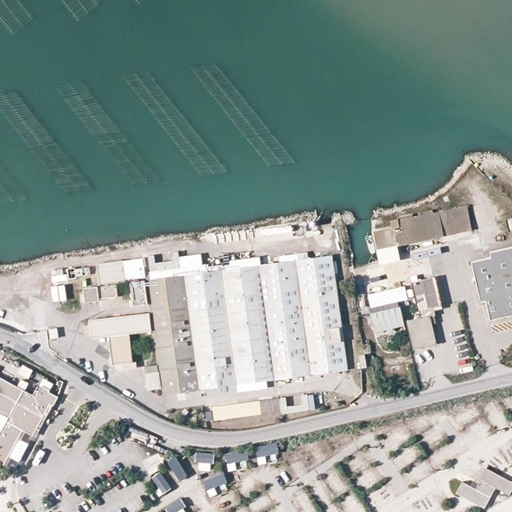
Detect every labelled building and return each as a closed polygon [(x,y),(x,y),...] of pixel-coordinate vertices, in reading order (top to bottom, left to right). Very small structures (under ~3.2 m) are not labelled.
[(438,212),(443,235),(471,229),(466,206),(438,212)] [(443,235),(438,212),(399,220),(401,231),(395,233),(394,233),(396,241),(397,245),(443,235)] [(393,227),(382,230),(385,243),(396,241),(394,233),(395,233),(393,227)] [(382,230),(373,232),(375,245),(385,243),(382,230)] [(511,246),(504,248),(489,251),(490,255),(471,260),(482,300),(486,299),(491,319),(511,314),(511,246)] [(146,272),(143,254),(98,260),(100,278),(146,272)] [(236,389),(236,384),(347,369),(343,337),(331,254),(163,277),(146,280),(157,354),(159,372),(145,374),(147,389),(161,387),(162,394),(222,386),(223,392),(236,389)] [(73,263),(66,264),(67,276),(75,274),(75,273),(87,271),(86,263),(74,265),(73,263)] [(55,282),(67,280),(66,268),(53,269),(55,282)] [(421,316),(406,320),(412,348),(435,342),(435,341),(433,334),(431,323),(429,315),(433,314),(434,314),(433,306),(440,304),(434,276),(417,280),(411,281),(417,309),(419,309),(421,316)] [(144,280),(129,282),(132,306),(147,304),(144,280)] [(116,295),(115,283),(101,286),(103,297),(116,295)] [(54,302),(68,299),(66,284),(51,286),(54,302)] [(82,288),(84,302),(99,300),(97,286),(82,288)] [(369,312),(373,331),(385,328),(391,327),(403,324),(399,306),(397,306),(396,301),(369,307),(370,312),(369,312)] [(90,338),(110,336),(114,365),(133,363),(129,337),(129,333),(151,331),(148,313),(88,319),(90,338)] [(368,341),(361,342),(363,354),(364,353),(371,352),(368,341)] [(398,343),(401,352),(409,350),(406,341),(398,343)] [(26,359),(19,373),(30,378),(37,365),(26,359)] [(35,389),(32,394),(0,376),(0,412),(8,417),(11,413),(37,427),(50,403),(53,405),(57,396),(48,391),(49,390),(41,385),(38,391),(35,389)] [(274,408),(281,407),(279,394),(272,395),(274,408)] [(272,395),(258,396),(261,410),(274,408),(272,395)] [(212,402),(215,416),(261,410),(258,396),(212,402)] [(32,435),(37,427),(11,413),(8,417),(6,422),(22,430),(32,435)] [(22,430),(6,422),(0,432),(0,462),(3,464),(22,430)] [(257,445),(259,463),(279,461),(277,443),(257,445)] [(230,470),(252,463),(247,448),(226,454),(230,470)] [(446,449),(437,454),(441,461),(450,456),(446,449)] [(214,470),(214,452),(198,452),(197,470),(214,470)] [(165,464),(172,480),(188,474),(181,457),(165,464)] [(511,487),(511,481),(486,468),(475,488),(462,482),(456,492),(483,507),(495,487),(508,495),(511,487)] [(370,470),(359,476),(364,485),(375,479),(370,470)] [(161,471),(151,478),(163,494),(173,486),(161,471)] [(203,481),(210,495),(231,486),(224,471),(203,481)] [(331,480),(340,493),(347,488),(337,475),(331,480)] [(395,484),(399,493),(407,489),(403,480),(395,484)] [(261,492),(248,502),(254,511),(255,511),(269,503),(261,492)] [(378,492),(368,494),(371,508),(381,506),(378,492)] [(189,511),(180,498),(167,507),(170,511),(189,511)] [(329,511),(343,511),(340,503),(328,508),(329,511)]
